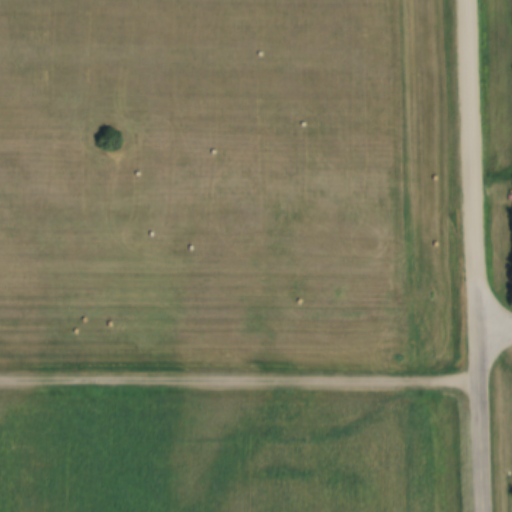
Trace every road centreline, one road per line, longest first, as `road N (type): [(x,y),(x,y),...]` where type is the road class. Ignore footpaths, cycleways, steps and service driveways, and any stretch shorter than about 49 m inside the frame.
road 1 (tertiary): [(477,329),(464,0)]
road 2 (tertiary): [(483,511),(477,329)]
